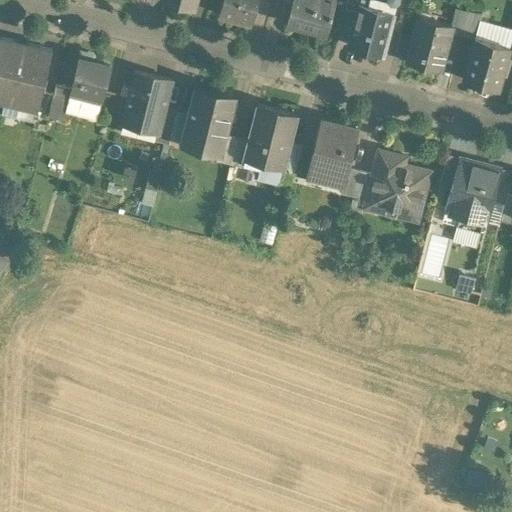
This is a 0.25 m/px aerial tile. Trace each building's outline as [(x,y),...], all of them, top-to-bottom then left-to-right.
[(178,0),(178,5),(195,9),(197,0),(178,0)] [(221,0),(218,15),(252,24),(257,0),(221,0)] [(327,0),(293,0),(287,24),(325,34),(333,1),(327,0)] [(346,0),(344,8),(356,12),(358,3),(367,5),(368,0),(346,0)] [(395,0),(368,0),(367,5),(392,12),(395,0)] [(367,5),(358,3),(356,12),(347,46),(382,54),(382,53),(388,30),(393,12),(392,12),(367,5)] [(467,13),(455,10),(451,24),(452,25),(450,31),(461,34),(466,15),(467,13)] [(451,24),(417,15),(411,36),(405,60),(405,61),(440,70),(450,31),(452,25),(451,24)] [(486,20),(466,15),(461,34),(461,35),(473,38),(481,40),(485,25),(486,20)] [(511,32),(485,25),(481,40),(507,47),(509,39),(511,32)] [(400,33),(388,30),(382,53),(394,56),(400,33)] [(411,36),(400,33),(394,56),(405,60),(411,36)] [(52,51),(0,38),(0,95),(5,96),(1,112),(35,120),(52,51)] [(481,40),(473,38),(462,81),(496,90),(507,48),(507,47),(481,40)] [(110,66),(79,58),(71,91),(70,97),(73,98),(101,105),(110,66)] [(172,81),(134,72),(132,83),(130,83),(126,99),(128,99),(122,121),(157,130),(159,131),(164,109),(172,81)] [(70,97),(71,91),(56,86),(47,123),(66,128),(73,98),(70,97)] [(234,100),(195,90),(188,118),(182,140),(184,141),(183,145),(218,155),(220,150),(221,150),(225,135),(234,100)] [(296,114),(257,104),(247,141),(243,159),(244,160),(281,169),(282,169),(288,147),(296,114)] [(176,112),(164,109),(159,131),(157,130),(154,142),(168,145),(169,142),(176,115),(176,112)] [(188,118),(176,115),(169,142),(183,145),(184,141),(182,140),(188,118)] [(358,130),(320,120),(313,147),(306,174),(307,175),(343,184),(344,184),(348,169),(358,130)] [(236,138),(225,135),(221,150),(220,150),(218,155),(217,162),(229,165),(236,138)] [(247,141),(236,138),(229,165),(242,168),(244,160),(243,159),(247,141)] [(313,147),(301,144),(299,150),(293,175),(306,178),(307,175),(306,174),(313,147)] [(299,150),(288,147),(282,169),(281,169),(281,172),(293,175),(299,150)] [(399,156),(377,150),(371,175),(364,202),(365,203),(418,216),(429,171),(397,163),(399,156)] [(458,161),(447,158),(439,186),(451,189),(458,161)] [(499,170),(458,159),(458,161),(451,189),(445,212),(459,216),(461,210),(481,215),(485,199),(491,201),(499,170)] [(359,172),(348,169),(344,184),(343,184),(340,194),(352,197),(353,197),(359,172)] [(511,173),(499,170),(491,201),(504,204),(511,173)] [(371,175),(359,172),(353,197),(352,197),(350,206),(363,210),(365,203),(364,202),(371,175)] [(0,241),(0,274),(15,252),(0,241)]
